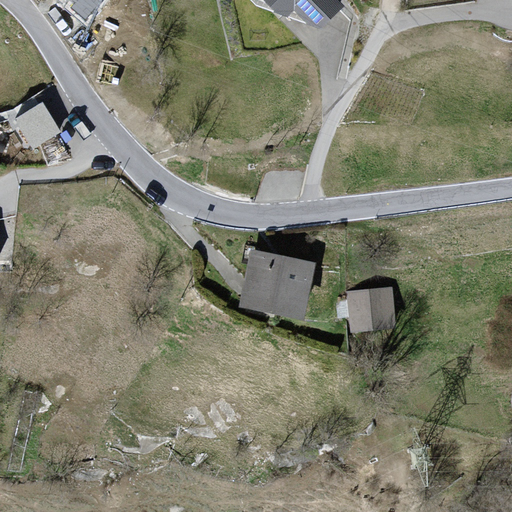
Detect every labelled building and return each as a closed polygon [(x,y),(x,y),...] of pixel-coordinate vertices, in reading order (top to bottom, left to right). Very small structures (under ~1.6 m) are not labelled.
[(74,0),(76,2),(71,8),(85,20),(101,0),(74,0)] [(320,28),(342,6),(335,0),(260,0),(272,11),(320,28)] [(57,131),(41,104),(0,126),(0,157),(16,158),(57,131)] [(242,306),(301,318),(312,265),(252,254),(242,306)] [(339,336),(388,336),(387,291),(339,292),(339,336)]
